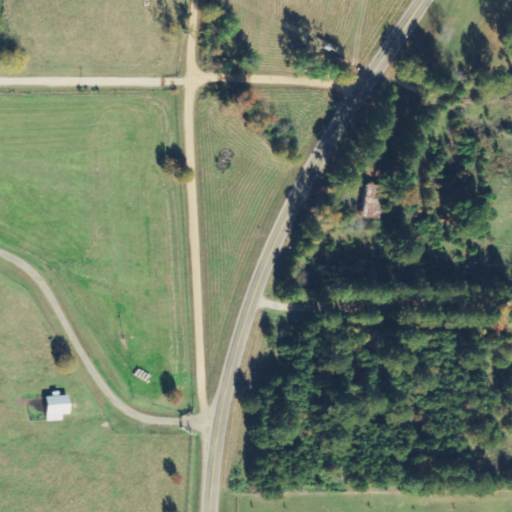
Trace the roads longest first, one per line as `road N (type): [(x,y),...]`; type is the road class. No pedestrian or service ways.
road 1 (tertiary): [(212,511),(233,366),(262,274),(306,179),(421,0)]
road 2 (residential): [(214,479),(192,70),(196,0)]
road 3 (residential): [(192,70),(366,84)]
